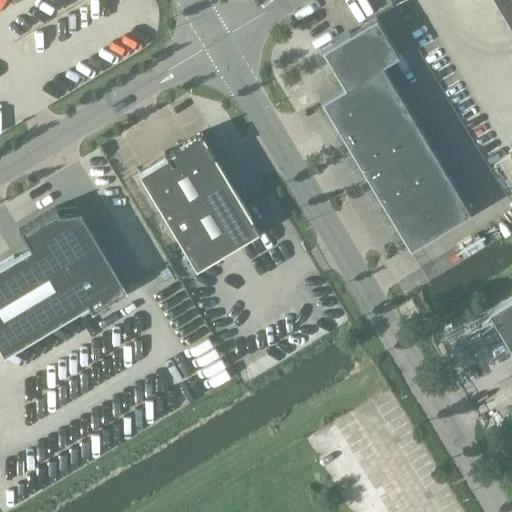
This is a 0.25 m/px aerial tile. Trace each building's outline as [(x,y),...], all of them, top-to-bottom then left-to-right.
[(511,0),(494,0),(511,29),(511,0)] [(343,85),(319,99),(408,248),(470,211),(381,64),(398,53),(375,15),(320,48),(343,85)] [(137,171),(195,267),(258,229),(201,133),(137,171)] [(0,262),(0,350),(2,355),(87,304),(90,310),(126,288),(78,209),(77,210),(59,211),(56,207),(55,206),(18,229),(28,246),(0,262)] [(511,298),(491,311),(511,344),(511,298)] [(352,481),(373,481),(373,464),(352,464),(352,465),(347,465),(347,474),(352,474),(352,481)]
